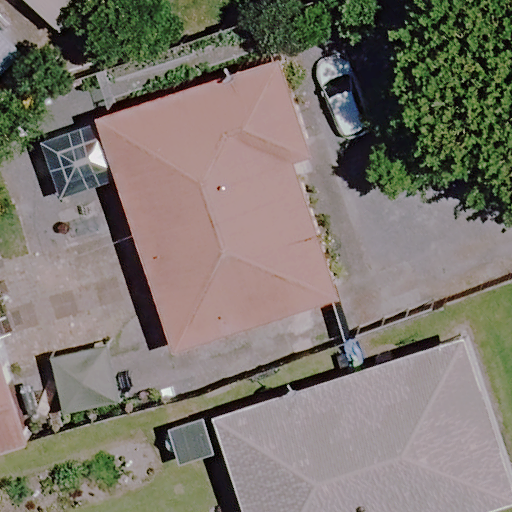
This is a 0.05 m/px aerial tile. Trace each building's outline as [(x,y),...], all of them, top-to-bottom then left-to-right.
[(31,0),(59,27),(86,0),(31,0)] [(0,72),(22,51),(0,28),(0,72)] [(340,294),(268,60),(101,111),(173,345),(340,294)] [(464,511),(511,497),(511,491),(463,336),(217,414),(248,511),(464,511)] [(0,452),(21,446),(0,378),(0,452)]
